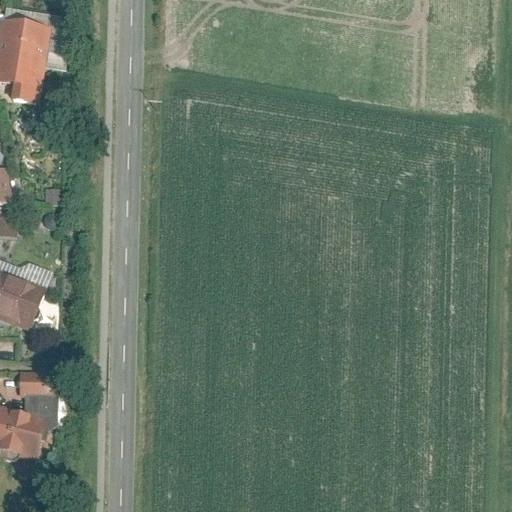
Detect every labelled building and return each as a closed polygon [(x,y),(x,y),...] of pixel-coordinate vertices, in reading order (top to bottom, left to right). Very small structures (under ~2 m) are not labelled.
[(54,34),(0,27),(0,28),(0,90),(10,92),(8,111),(43,115),(54,34)] [(10,170),(0,172),(0,205),(16,203),(10,170)] [(47,192),(46,207),(62,208),(63,192),(47,192)] [(0,213),(0,239),(17,241),(20,216),(0,213)] [(0,270),(0,320),(33,334),(50,291),(0,270)] [(22,375),(21,397),(59,398),(59,376),(22,375)] [(0,408),(0,455),(39,465),(50,422),(0,408)]
